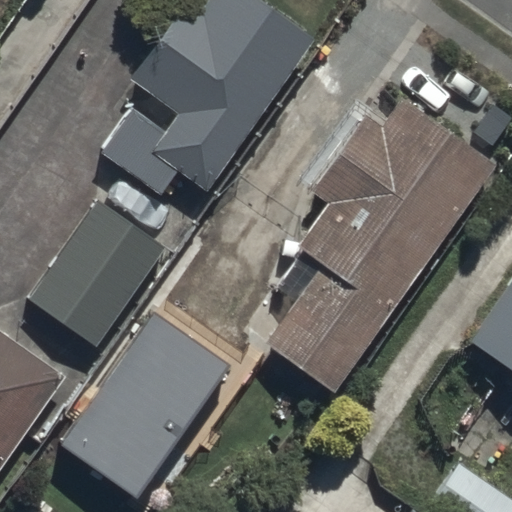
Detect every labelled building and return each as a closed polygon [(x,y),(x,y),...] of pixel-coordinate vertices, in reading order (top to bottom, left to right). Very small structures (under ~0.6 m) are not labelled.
[(167,194),(178,179),(207,199),(234,160),(313,49),(243,0),(209,0),(142,95),(179,121),(168,137),(127,108),(100,147),(167,194)] [(299,252),(326,271),(266,357),(334,405),(395,320),(498,174),(403,107),(384,133),(367,122),(311,200),(328,212),(299,252)] [(22,301),(98,355),(172,250),(96,196),(22,301)] [(68,430),(150,487),(285,297),(203,240),(68,430)] [(511,291),(469,353),(511,383),(511,291)] [(0,477),(67,383),(0,336),(0,477)] [(432,507),(439,511),(511,511),(511,499),(462,465),(432,507)]
